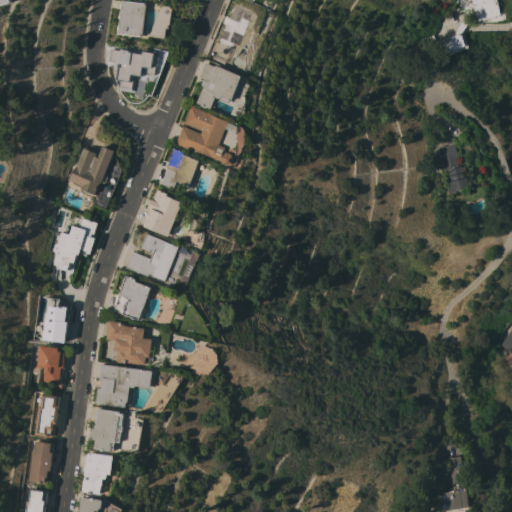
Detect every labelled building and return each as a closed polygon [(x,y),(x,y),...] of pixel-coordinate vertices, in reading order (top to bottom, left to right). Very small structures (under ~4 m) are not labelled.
[(498,15),(499,16),(479,21),(476,10),(473,15),(458,6),(460,2),(459,1),(459,0),(503,0),(506,13),(498,15)] [(145,3),(145,4),(147,5),(143,34),(141,34),(141,36),(119,33),(119,30),(117,30),(118,25),(120,25),(120,19),(119,18),(119,13),(121,13),(122,8),(120,7),(121,3),(122,3),(123,1),(145,3)] [(256,11),(245,37),(243,37),(239,46),(234,44),(225,63),(211,57),(227,16),(229,17),(235,3),(256,11)] [(134,79),(133,82),(115,79),(120,49),(152,54),(150,71),(148,71),(148,74),(143,73),(134,79)] [(231,104),(215,97),(210,109),(206,107),(206,108),(200,106),(201,105),(196,103),(203,86),(201,85),(203,80),(205,81),(206,80),(199,77),(205,63),(215,67),(216,65),(242,76),(231,104)] [(200,152),(199,154),(175,144),(182,126),(201,133),(202,130),(184,122),(191,106),(229,121),(229,122),(238,126),(236,133),(226,129),(220,145),(226,147),(223,153),(227,152),(232,155),(234,159),(232,164),(226,165),(222,163),(221,161),(200,152)] [(435,149),(454,143),(468,187),(448,193),(445,184),(451,182),(447,170),(446,171),(443,164),(436,166),(435,164),(431,154),(430,151),(435,149)] [(83,148),(97,154),(96,156),(98,157),(102,146),(115,151),(105,174),(108,177),(106,183),(100,184),(99,183),(94,197),(80,192),(81,189),(80,189),(82,186),(69,181),(83,148)] [(176,180),(173,188),(161,184),(174,148),(184,152),(183,155),(199,161),(190,186),(176,180)] [(168,237),(141,225),(149,208),(147,207),(151,199),(153,200),(157,189),(168,194),(167,196),(182,202),(168,237)] [(86,253),(86,256),(79,254),(79,255),(76,254),(71,271),(67,270),(67,271),(56,268),(57,266),(53,264),(56,254),(54,254),(54,252),(52,251),(54,244),(57,244),(61,232),(68,234),(70,233),(72,225),(80,228),(82,219),(97,223),(94,234),(92,234),(91,236),(95,238),(90,254),(86,253)] [(148,275),(148,276),(126,267),(132,251),(149,259),(152,253),(140,248),(146,233),(179,247),(176,254),(169,270),(164,281),(148,275)] [(139,322),(111,312),(125,274),(138,279),(136,282),(151,287),(141,313),(139,322)] [(40,337),(32,336),(33,326),(42,328),(43,314),(46,314),(47,306),(56,307),(56,305),(68,307),(66,322),(68,322),(66,339),(63,339),(63,343),(40,340),(40,337)] [(143,338),(152,339),(150,357),(149,364),(145,364),(145,365),(142,364),(142,365),(125,363),(125,364),(118,363),(118,362),(116,361),(118,351),(114,351),(115,341),(106,340),(109,321),(124,323),(124,326),(145,328),(143,338)] [(511,354),(498,345),(511,324),(511,354)] [(58,348),(57,351),(65,352),(63,369),(60,368),(58,384),(42,382),(43,368),(36,367),(38,345),(58,348)] [(151,388),(136,386),(136,388),(130,387),(128,403),(127,403),(126,408),(96,404),(98,388),(101,388),(103,380),(99,380),(102,364),(153,371),(151,388)] [(39,406),(41,394),(59,396),(56,424),(53,424),(52,437),(33,435),(37,406),(39,406)] [(115,442),(114,450),(95,448),(96,439),(90,438),(91,429),(96,430),(98,409),(124,412),(122,426),(123,428),(123,431),(122,432),(120,442),(115,442)] [(32,453),(34,441),(51,444),(49,453),(52,453),(50,471),(47,470),(46,477),(45,477),(44,482),(40,482),(40,484),(26,482),(31,453),(32,453)] [(112,474),(107,474),(107,479),(103,478),(102,486),(101,486),(100,494),(82,491),(83,480),(84,481),(84,475),(85,465),(86,465),(88,452),(114,456),(112,474)] [(440,511),(438,494),(454,491),(453,483),(448,484),(444,459),(461,456),(466,490),(467,490),(470,507),(440,511)] [(23,511),(25,501),(27,502),(29,489),(40,491),(40,489),(47,490),(45,503),(44,503),(42,511),(23,511)] [(78,511),(81,497),(101,500),(100,510),(105,511),(104,511),(78,511)]
